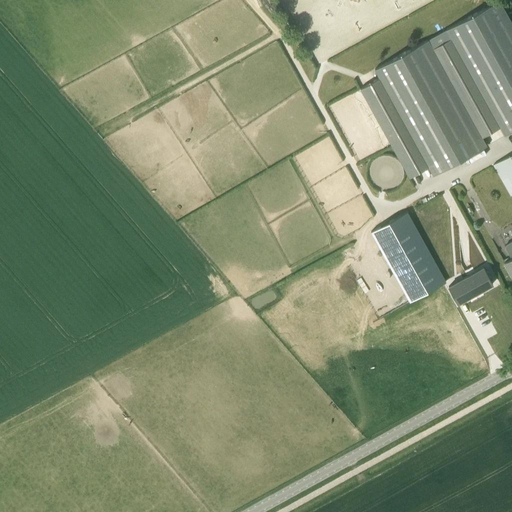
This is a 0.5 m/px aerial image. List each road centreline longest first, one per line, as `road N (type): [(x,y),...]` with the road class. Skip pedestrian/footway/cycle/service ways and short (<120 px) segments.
road 1 (tertiary): [(252,511),(511,368)]
road 2 (track): [(99,132),(280,35),(248,0)]
